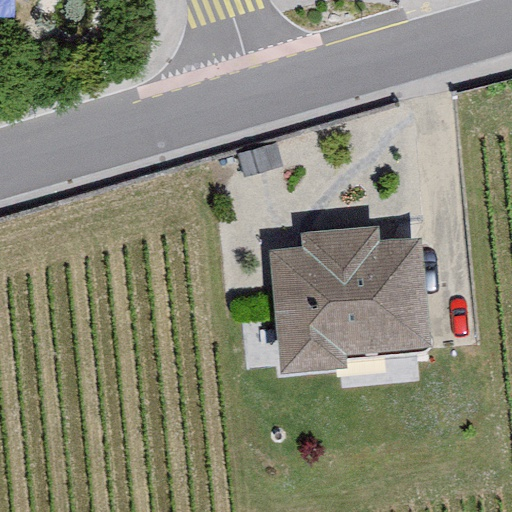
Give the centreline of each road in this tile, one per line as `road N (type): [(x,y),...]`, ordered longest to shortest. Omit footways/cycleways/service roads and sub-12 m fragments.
road 1 (tertiary): [(0,162),(261,83)]
road 2 (tertiary): [(261,83),(511,13)]
